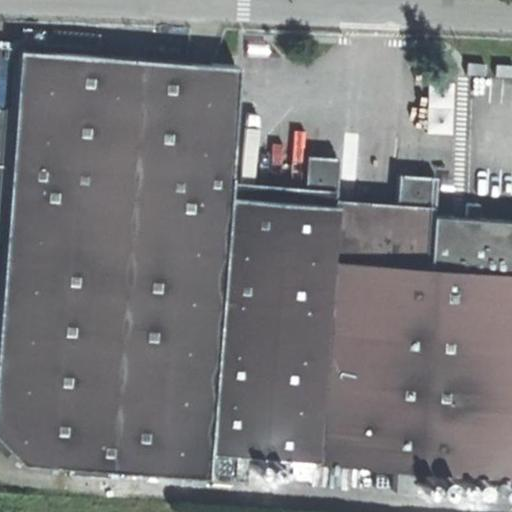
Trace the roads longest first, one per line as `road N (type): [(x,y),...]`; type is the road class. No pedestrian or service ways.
road 1 (unclassified): [(511,14),(196,0)]
road 2 (unknown): [(357,7),(355,100),(249,100)]
